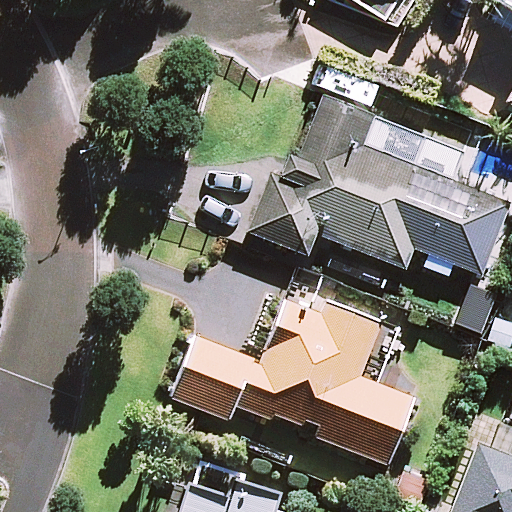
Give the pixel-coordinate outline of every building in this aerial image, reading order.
[(511,0),(509,0),(501,17),(511,23),(511,0)] [(486,281),(511,212),(511,203),(369,150),(380,119),(328,100),(304,164),(296,161),(287,184),(275,180),(253,238),(312,261),(321,239),(411,273),(418,255),(486,281)] [(494,297),(469,287),(454,325),(479,334),(494,297)] [(312,438),(384,467),(411,401),(356,379),(378,324),(323,302),(318,315),(308,311),(306,317),(297,313),(300,307),(282,300),(255,368),(248,365),(250,360),(192,337),(167,399),(226,422),(232,407),(269,421),(271,416),(300,427),(302,422),(316,427),(312,438)] [(511,511),(511,461),(481,449),(456,511),(511,511)] [(406,511),(418,511),(430,479),(397,468),(384,504),(406,511)] [(281,511),(286,497),(239,482),(233,500),(194,488),(186,511),(281,511)]
